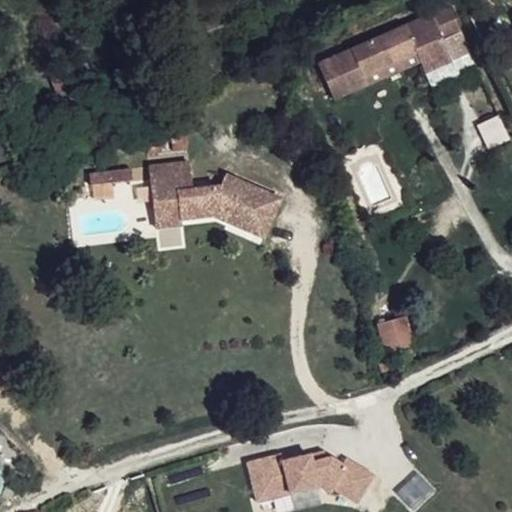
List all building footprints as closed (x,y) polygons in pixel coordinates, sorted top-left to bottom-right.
[(322,63),(338,99),(372,85),(368,75),(407,59),(404,53),(419,46),(426,61),(431,73),(457,61),(436,14),(322,63)] [(368,75),(372,85),(426,61),(419,46),(404,53),(407,59),(368,75)] [(192,163),(152,167),(157,212),(181,209),(182,220),(226,216),(232,219),(230,223),(258,236),(265,239),(282,200),(228,176),(222,187),(195,190),(192,163)] [(181,209),(157,212),(158,228),(218,222),(228,227),(227,230),(255,243),(258,236),(230,223),(232,219),(226,216),(182,220),(181,209)] [(414,344),(407,315),(378,322),(386,351),(414,344)] [(323,453),(309,456),(310,463),(325,460),(323,453)] [(280,455),(246,464),(255,503),(318,488),(330,495),(332,490),(356,505),(373,476),(344,460),(341,466),(329,459),(325,460),(310,463),(309,456),(282,462),(280,455)]
